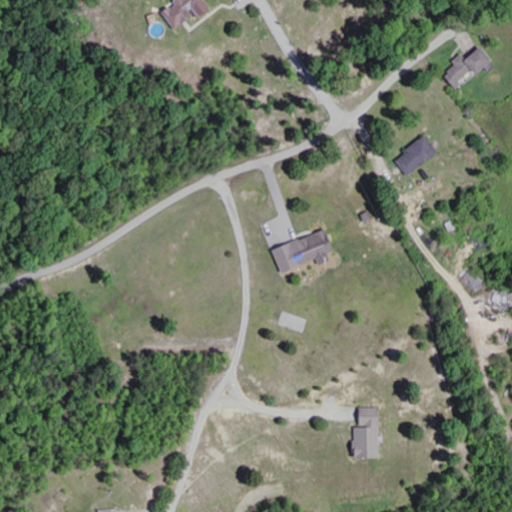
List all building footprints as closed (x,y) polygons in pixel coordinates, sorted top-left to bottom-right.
[(181,33),(216,10),(209,0),(180,0),(180,1),(182,4),(168,13),(181,33)] [(484,75),(500,61),(487,47),(471,60),(466,54),(456,62),(459,66),(447,76),(458,88),(480,70),(484,75)] [(400,160),(412,177),(444,154),(431,137),(400,160)] [(287,274),(323,261),(324,266),(336,262),(333,253),(341,251),(334,230),(278,250),(287,274)] [(387,459),(386,408),(366,408),(367,428),(361,428),(361,459),(387,459)]
